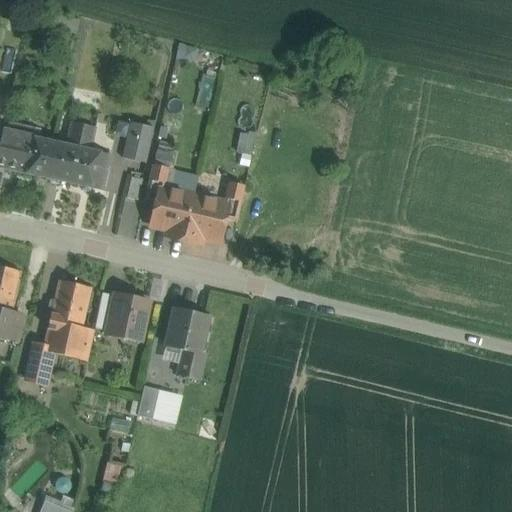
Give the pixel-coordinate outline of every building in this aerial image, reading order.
[(65,146),(56,144),(48,179),(70,184),(77,149),(90,152),(90,151),(95,129),(70,123),(65,146)] [(153,129),(130,124),(122,159),(145,164),(153,129)] [(13,134),(2,132),(0,139),(0,168),(5,170),(13,134)] [(34,139),(13,134),(5,170),(26,175),(34,139)] [(26,175),(48,179),(56,144),(34,139),(26,175)] [(90,152),(77,149),(70,184),(102,192),(110,156),(90,151),(90,152)] [(141,180),(131,178),(126,198),(137,201),(141,180)] [(244,188),(227,184),(223,203),(228,204),(224,220),(236,223),(244,188)] [(193,196),(159,188),(150,227),(175,233),(174,239),(183,241),(193,196)] [(223,203),(193,196),(183,241),(192,243),(194,237),(219,243),(224,220),(228,204),(223,203)] [(19,273),(0,268),(0,311),(10,314),(10,313),(19,273)] [(153,279),(150,298),(160,300),(163,280),(153,279)] [(90,289),(59,282),(54,302),(50,303),(49,308),(52,311),(51,315),(47,329),(48,330),(44,344),(89,354),(94,333),(94,332),(81,329),(90,289)] [(102,294),(94,329),(106,332),(113,297),(102,294)] [(149,303),(114,296),(113,297),(106,332),(105,335),(141,342),(149,303)] [(210,318),(173,309),(165,347),(182,351),(179,363),(202,369),(206,355),(202,354),(210,318)] [(10,314),(0,311),(0,341),(5,343),(9,340),(16,342),(22,316),(10,313),(10,314)] [(53,350),(33,345),(25,380),(45,385),(53,350)] [(202,369),(179,363),(176,376),(200,381),(202,369)] [(158,391),(143,387),(137,417),(151,420),(158,391)] [(158,391),(151,420),(175,425),(182,396),(158,391)] [(106,462),(102,480),(115,483),(119,465),(106,462)] [(40,500),(37,511),(68,511),(70,508),(40,500)]
